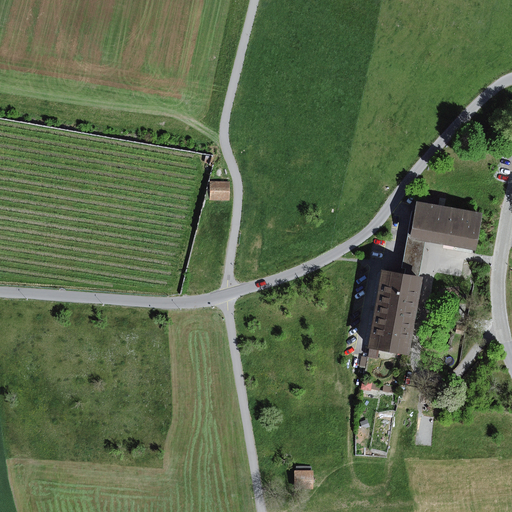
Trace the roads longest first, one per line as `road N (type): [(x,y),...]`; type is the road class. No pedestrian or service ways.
road 1 (residential): [(0,292),(176,303),(289,275),(371,229),(469,111),(511,78)]
road 2 (track): [(227,295),(261,511)]
road 3 (residential): [(511,198),(497,281),(511,362)]
